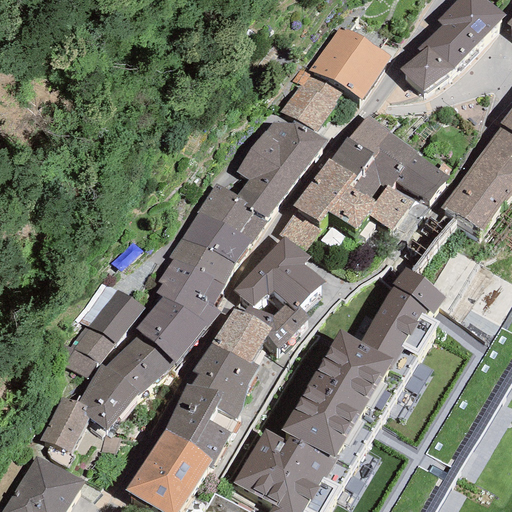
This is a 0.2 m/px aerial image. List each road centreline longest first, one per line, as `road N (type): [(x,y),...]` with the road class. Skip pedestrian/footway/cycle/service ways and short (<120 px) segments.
road 1 (residential): [(114,494),(226,308),(230,288),(333,140),(374,103),(442,0)]
road 2 (residential): [(511,89),(410,233)]
road 3 (residential): [(501,73),(443,104),(389,113)]
